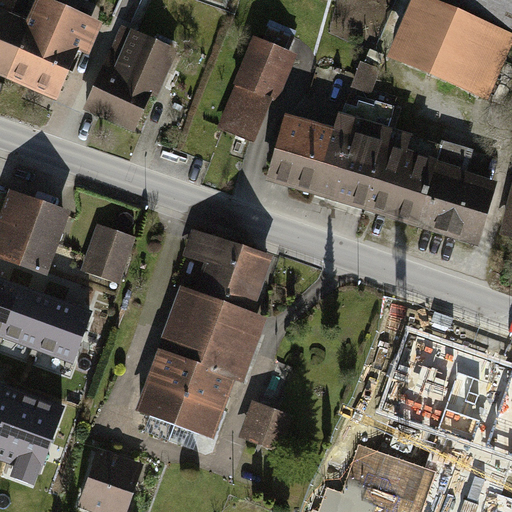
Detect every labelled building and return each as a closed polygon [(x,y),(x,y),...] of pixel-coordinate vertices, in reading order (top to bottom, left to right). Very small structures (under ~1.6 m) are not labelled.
[(0,0),(0,72),(9,76),(29,27),(11,19),(18,0),(0,0)] [(66,0),(40,0),(39,2),(62,11),(66,0)] [(511,66),(511,31),(439,0),(429,0),(405,55),(497,99),(511,66)] [(511,0),(457,0),(511,24),(511,0)] [(29,27),(9,76),(61,97),(78,55),(89,59),(102,27),(62,11),(39,2),(29,27)] [(178,52),(125,30),(90,115),(137,134),(151,98),(158,101),(178,52)] [(306,57),(262,38),(224,130),(265,147),(283,99),(289,101),(306,57)] [(290,123),(271,186),(319,201),(338,138),(290,123)] [(342,125),(338,138),(319,201),(409,229),(428,169),(406,162),(411,146),(342,125)] [(499,191),(428,169),(409,229),(480,251),(499,191)] [(65,214),(13,197),(0,228),(0,252),(49,270),(65,214)] [(139,238),(101,225),(86,267),(124,281),(139,238)] [(281,258),(198,230),(189,255),(211,262),(203,282),(266,304),(281,258)] [(21,287),(0,279),(0,333),(4,335),(21,287)] [(56,300),(21,287),(4,335),(39,347),(56,300)] [(261,322),(185,293),(161,355),(237,384),(261,322)] [(92,313),(56,300),(39,347),(75,360),(92,313)] [(385,400),(480,426),(474,447),(511,457),(511,390),(497,387),(501,372),(401,344),(385,400)] [(237,384),(161,355),(138,415),(214,444),(237,384)] [(63,412),(0,388),(0,454),(41,471),(63,412)] [(293,420),(254,406),(240,442),(279,456),(293,420)] [(130,511),(145,468),(101,454),(82,510),(89,511),(130,511)]
